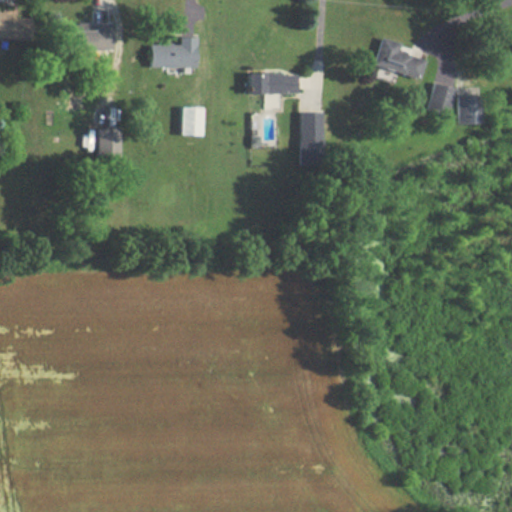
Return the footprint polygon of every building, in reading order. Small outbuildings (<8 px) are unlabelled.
[(0,38),(26,41),(28,16),(0,13),(0,38)] [(108,27),(62,27),(62,58),(108,58),(108,27)] [(191,37),(173,37),(173,44),(143,44),(142,67),(190,68),(191,37)] [(421,59),(394,52),(396,43),(375,38),(367,68),(415,80),(421,59)] [(241,94),(291,94),(291,73),(241,73),(241,94)] [(452,88),(430,83),(423,111),(445,116),(452,88)] [(454,96),(454,123),(481,123),(481,96),(454,96)] [(196,107),(174,107),(174,136),(196,136),(196,107)] [(297,113),(298,163),(321,163),(320,112),(297,113)]
